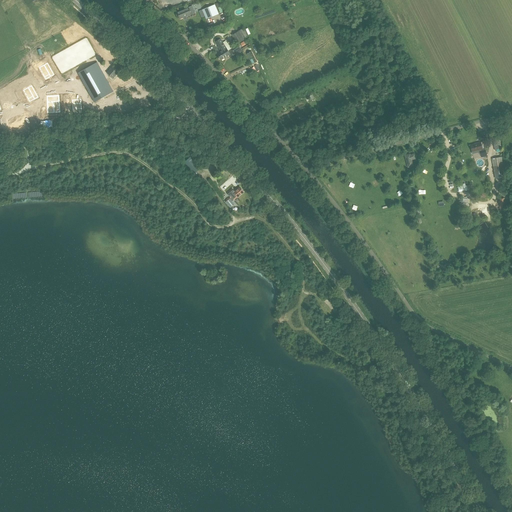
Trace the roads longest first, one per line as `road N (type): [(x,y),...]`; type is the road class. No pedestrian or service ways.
road 1 (secondary): [(479,511),(351,301),(194,111)]
road 2 (unclassified): [(511,368),(419,320),(303,166)]
road 3 (unclassified): [(303,166),(140,0)]
road 4 (unclassified): [(303,166),(511,113)]
road 5 (unclassified): [(194,111),(0,135)]
road 6 (secondary): [(194,111),(75,0)]
